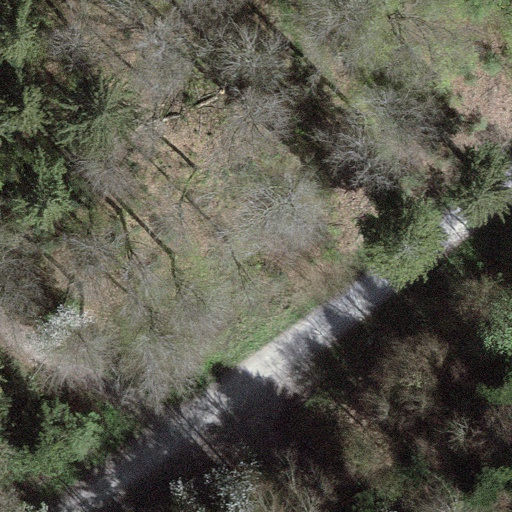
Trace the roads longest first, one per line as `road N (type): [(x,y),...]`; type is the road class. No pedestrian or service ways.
road 1 (track): [(511,197),(214,417)]
road 2 (track): [(214,417),(413,511)]
road 3 (track): [(185,434),(0,324)]
road 4 (track): [(185,434),(75,511)]
